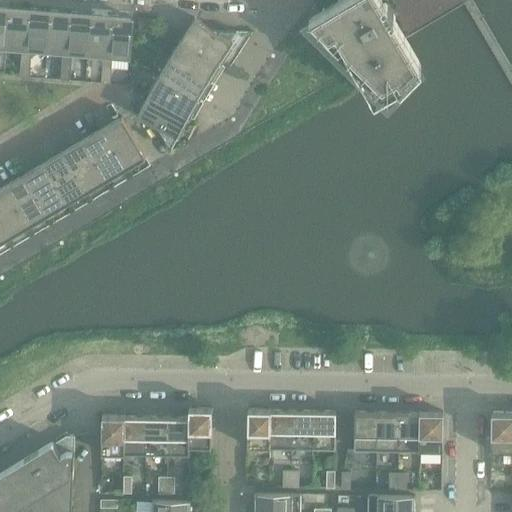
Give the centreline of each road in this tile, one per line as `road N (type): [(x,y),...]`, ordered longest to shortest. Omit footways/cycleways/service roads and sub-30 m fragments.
road 1 (residential): [(0,436),(102,379),(228,382)]
road 2 (residential): [(228,382),(468,387)]
road 3 (residential): [(0,160),(112,93)]
road 4 (residential): [(228,382),(231,511)]
road 5 (residential): [(468,387),(465,511)]
